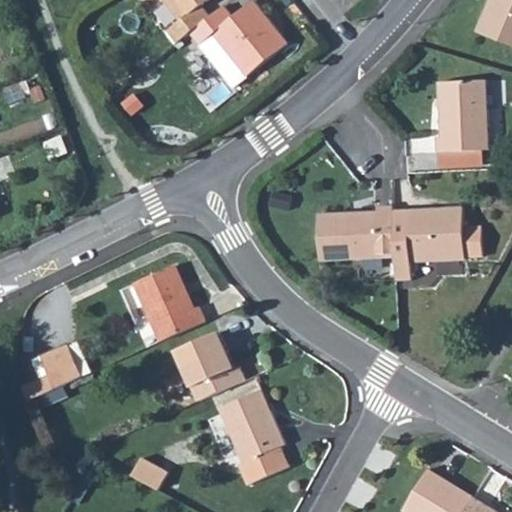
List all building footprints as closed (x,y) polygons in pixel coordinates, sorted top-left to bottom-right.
[(179,44),(192,33),(212,17),(203,5),(210,0),(165,0),(182,21),(169,32),(179,44)] [(511,0),(491,0),(479,32),(511,45),(511,0)] [(236,88),(291,44),(256,1),(235,18),(226,6),(212,17),(192,33),(236,88)] [(438,137),(439,153),(491,150),(488,80),(440,82),(443,137),(438,137)] [(395,206),(379,207),(379,214),(354,216),(354,213),(320,214),(322,261),(397,257),(395,211),(395,206)] [(395,211),(397,257),(398,281),(414,280),(413,263),(467,260),(467,257),(485,257),(483,227),(466,227),(464,207),(409,210),(395,211)] [(164,341),(208,322),(202,307),(196,310),(177,266),(138,283),(164,341)] [(200,401),(247,380),(241,365),(236,367),(220,332),(178,351),(200,401)] [(24,388),(30,401),(84,377),(70,345),(43,357),(51,375),(24,388)] [(288,445),(263,390),(221,409),(246,462),(241,465),(250,485),(292,467),(283,447),(288,445)] [(134,476),(160,490),(170,472),(143,458),(134,476)] [(465,511),(469,506),(450,494),(455,485),(430,470),(403,511),(465,511)] [(450,494),(469,506),(474,498),(455,485),(450,494)] [(498,511),(474,498),(469,506),(465,511),(498,511)]
